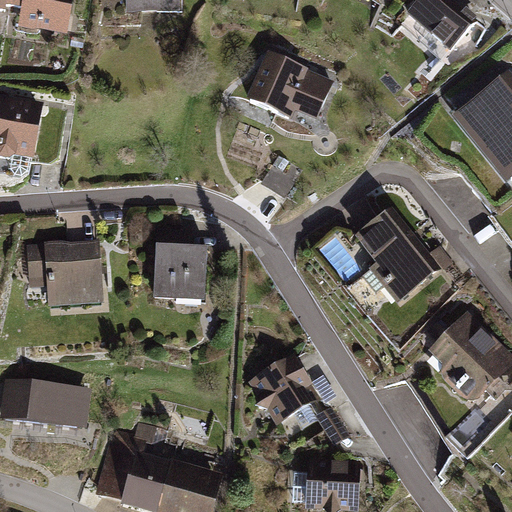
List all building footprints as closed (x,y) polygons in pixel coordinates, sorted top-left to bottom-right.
[(0,0),(0,5),(20,9),(17,28),(61,37),(67,0),(0,0)] [(119,0),(119,8),(173,9),(172,0),(119,0)] [(471,20),(446,0),(414,0),(403,14),(447,50),(471,20)] [(331,83),(265,52),(242,99),(283,118),(290,106),(315,118),(331,83)] [(511,76),(510,74),(454,120),(508,186),(511,182),(511,76)] [(43,105),(0,97),(0,154),(33,160),(43,105)] [(257,184),(281,198),(298,171),(274,156),(257,184)] [(432,259),(394,211),(357,241),(378,268),(370,275),(398,310),(454,266),(442,251),(432,259)] [(191,234),(157,233),(154,302),(207,304),(210,249),(190,248),(191,234)] [(100,242),(28,248),(31,291),(47,289),(49,311),(105,307),(100,242)] [(511,367),(511,361),(461,311),(423,352),(440,366),(438,381),(472,406),(511,367)] [(291,355),(247,382),(274,427),(318,401),(291,355)] [(93,390),(6,380),(2,420),(88,431),(93,390)] [(313,416),(331,446),(347,436),(329,406),(313,416)] [(130,435),(113,431),(92,495),(149,511),(208,511),(220,475),(140,453),(144,441),(131,439),(130,435)] [(356,511),(359,460),(306,458),(303,510),(320,511),(356,511)]
